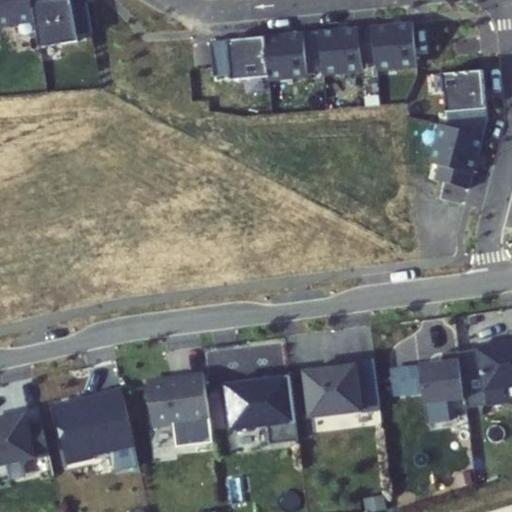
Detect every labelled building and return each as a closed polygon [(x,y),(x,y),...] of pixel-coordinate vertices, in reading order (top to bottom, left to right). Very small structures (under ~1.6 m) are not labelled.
[(0,0),(0,10),(5,9),(6,17),(45,8),(43,0),(0,0)] [(43,0),(45,8),(51,38),(91,30),(89,24),(103,21),(98,0),(43,0)] [(373,21),(376,56),(395,55),(396,61),(417,59),(413,18),(373,21)] [(344,56),(345,65),(363,64),(362,57),(376,56),(373,21),(319,26),(322,58),(344,56)] [(265,31),(268,63),(289,61),(289,70),(308,69),(307,62),(322,61),(322,58),(319,26),(265,31)] [(211,36),(214,71),(230,69),(231,75),(248,73),(248,68),(268,66),(268,63),(265,31),(211,36)] [(377,63),(396,61),(395,55),(376,56),(377,63)] [(323,67),(345,65),(344,56),(322,58),(323,67)] [(268,71),(289,70),(289,61),(268,63),(268,66),(268,71)] [(447,107),(449,121),(483,130),(487,114),(482,65),(441,68),(446,107),(447,107)] [(442,120),(437,138),(444,140),(449,121),(442,120)] [(483,130),(449,121),(444,140),(437,138),(432,158),(438,160),(435,175),(469,183),(483,130)] [(446,187),(415,193),(426,252),(458,246),(446,187)] [(511,327),(510,328),(511,336),(479,342),(486,376),(498,374),(499,383),(511,380),(511,327)] [(465,393),(459,345),(443,347),(444,356),(420,359),(425,398),(465,393)] [(382,414),(374,353),(343,357),(344,362),(305,367),(311,411),(362,404),(363,416),(382,414)] [(270,438),(298,434),(290,366),(269,369),(270,377),(260,379),(259,375),(226,379),(231,424),(268,419),(270,438)] [(211,413),(205,367),(187,369),(188,372),(148,377),(154,420),(211,413)] [(92,449),(135,439),(123,383),(94,390),(96,397),(82,400),(80,394),(54,400),(67,458),(93,452),(92,449)] [(0,458),(50,447),(43,418),(28,421),(26,410),(0,415),(0,458)]
